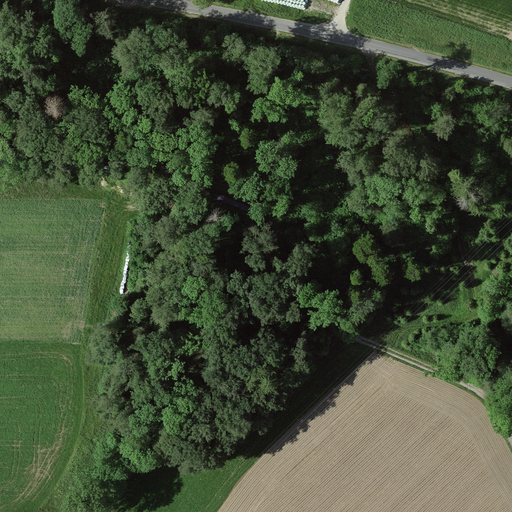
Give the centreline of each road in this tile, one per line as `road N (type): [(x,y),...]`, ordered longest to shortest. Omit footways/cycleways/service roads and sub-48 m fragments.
road 1 (track): [(511,441),(476,390),(305,312),(258,208),(136,152),(0,123)]
road 2 (tertiary): [(138,0),(511,88)]
